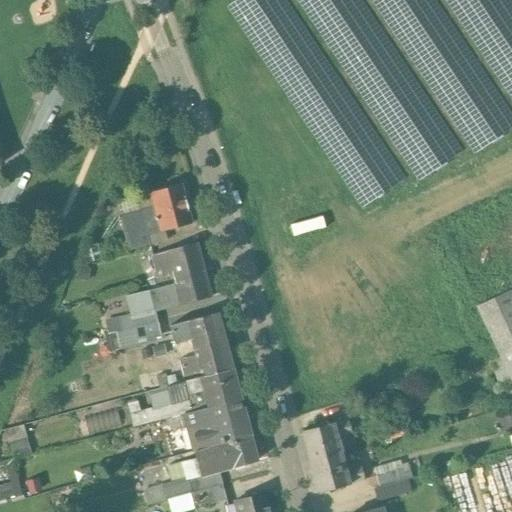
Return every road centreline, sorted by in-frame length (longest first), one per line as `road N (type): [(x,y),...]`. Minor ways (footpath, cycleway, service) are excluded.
road 1 (residential): [(150,0),(243,285),(302,511)]
road 2 (residential): [(0,223),(107,0)]
